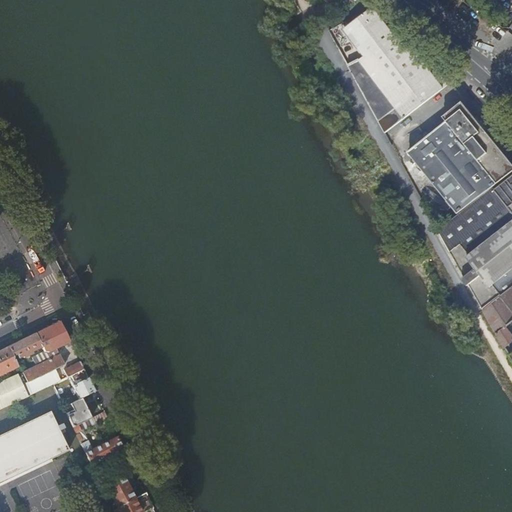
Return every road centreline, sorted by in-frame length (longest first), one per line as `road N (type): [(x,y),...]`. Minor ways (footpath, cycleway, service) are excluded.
road 1 (tertiary): [(162,511),(62,303)]
road 2 (tertiary): [(62,303),(0,177)]
